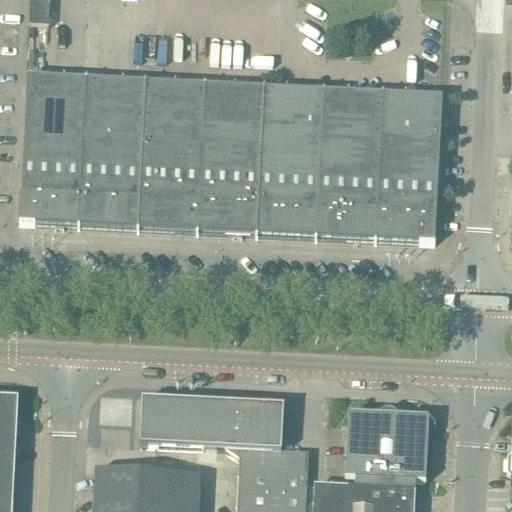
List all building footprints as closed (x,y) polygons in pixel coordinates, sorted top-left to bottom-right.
[(30,29),(49,30),(50,6),(31,5),(30,29)] [(85,85),(27,82),(20,229),(78,231),(85,85)] [(147,88),(146,88),(85,85),(78,231),(140,235),(147,88)] [(267,94),(147,88),(140,235),(260,240),(267,94)] [(326,97),(267,94),(260,240),(318,243),(326,97)] [(384,99),(326,97),(318,243),(376,246),(384,99)] [(443,102),(384,99),(376,246),(435,249),(443,102)] [(0,511),(12,511),(18,404),(0,403),(0,511)] [(283,412),(240,410),(141,406),(139,452),(225,455),(239,464),(237,511),(304,511),(307,459),(281,457),(283,412)] [(414,511),(415,496),(416,486),(425,487),(428,433),(428,432),(419,423),(419,422),(398,421),(397,420),(396,419),(396,418),(394,417),(393,416),(391,415),(389,415),(386,415),(385,415),(384,415),(382,416),(381,417),(380,419),(378,420),(357,419),(357,420),(348,429),(347,429),(345,483),(354,483),(354,492),(347,491),(347,493),(314,491),(312,511),(414,511)] [(92,511),(200,511),(202,482),(95,476),(92,511)]
